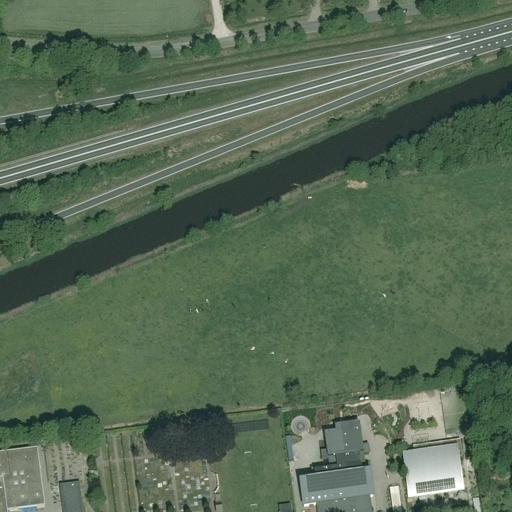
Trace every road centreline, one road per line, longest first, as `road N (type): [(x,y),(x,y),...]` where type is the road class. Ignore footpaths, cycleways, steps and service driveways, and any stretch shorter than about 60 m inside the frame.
road 1 (trunk): [(0,241),(404,76),(462,44)]
road 2 (trunk): [(0,176),(462,44)]
road 3 (trunk): [(462,44),(0,121)]
road 4 (tertiary): [(0,47),(151,53),(463,0)]
